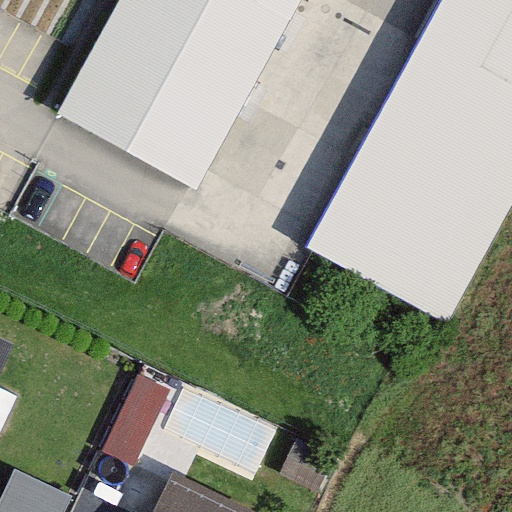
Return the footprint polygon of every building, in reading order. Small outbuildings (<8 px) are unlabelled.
[(290,0),(120,0),(54,122),(185,193),(290,0)] [(511,0),(501,0),(458,82),(511,110),(511,0)] [(349,148),(299,250),(445,322),(495,219),(349,148)] [(0,409),(23,362),(0,350),(0,409)] [(111,446),(143,459),(174,378),(141,366),(111,446)] [(331,459),(291,445),(279,480),(319,494),(331,459)] [(0,508),(0,511),(66,511),(77,488),(20,463),(0,508)]
